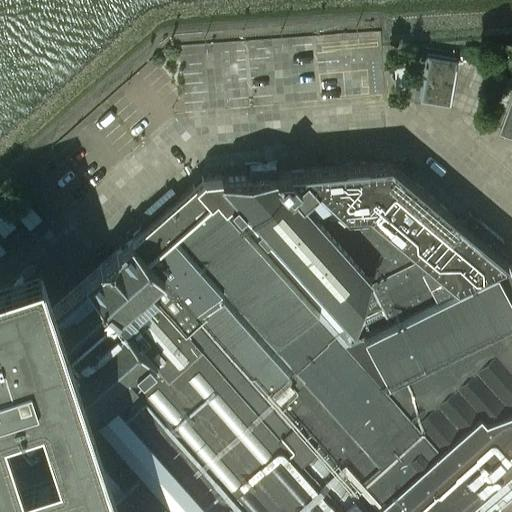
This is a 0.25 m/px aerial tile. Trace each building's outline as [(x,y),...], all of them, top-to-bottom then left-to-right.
[(425,52),(418,99),(447,104),(455,57),(425,52)] [(511,97),(502,126),(511,129),(511,97)] [(322,231),(399,169),(389,160),(267,170),(322,231)] [(511,404),(511,273),(506,259),(359,333),(349,322),(362,275),(322,231),(267,170),(201,176),(190,163),(177,174),(189,187),(133,236),(192,305),(222,279),(306,375),(275,401),(367,507),(478,411),(484,419),(511,404)] [(503,239),(477,218),(469,227),(399,169),(322,231),(362,275),(349,322),(359,333),(506,259),(495,249),(503,239)] [(371,511),(367,507),(275,401),(192,305),(133,236),(4,349),(0,345),(0,390),(11,404),(10,404),(15,409),(37,435),(48,448),(94,408),(186,328),(347,511),(490,511),(511,494),(511,465),(457,511),(371,511)] [(112,511),(24,239),(0,246),(0,511),(112,511)] [(306,375),(222,279),(192,305),(275,401),(306,375)] [(347,511),(186,328),(94,408),(182,511),(347,511)] [(478,411),(367,507),(371,511),(457,511),(511,465),(511,404),(484,419),(478,411)] [(511,511),(511,494),(490,511),(511,511)]
